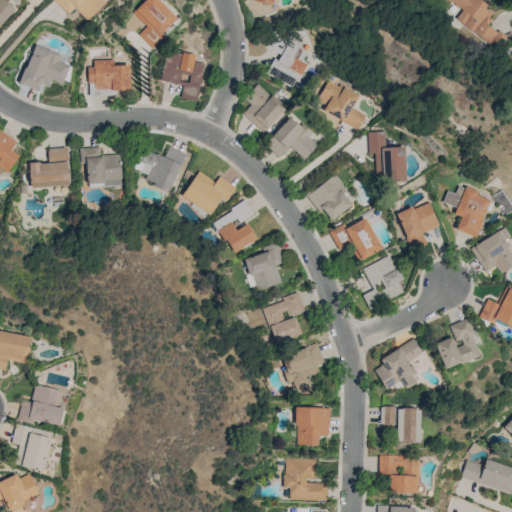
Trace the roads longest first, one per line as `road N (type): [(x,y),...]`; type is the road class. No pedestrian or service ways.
road 1 (residential): [(0,93),(44,117),(192,127),(259,173),(300,226),(345,342),(354,381),(350,511)]
road 2 (residential): [(220,0),(229,79),(208,133)]
road 3 (residential): [(345,342),(426,308),(447,280)]
